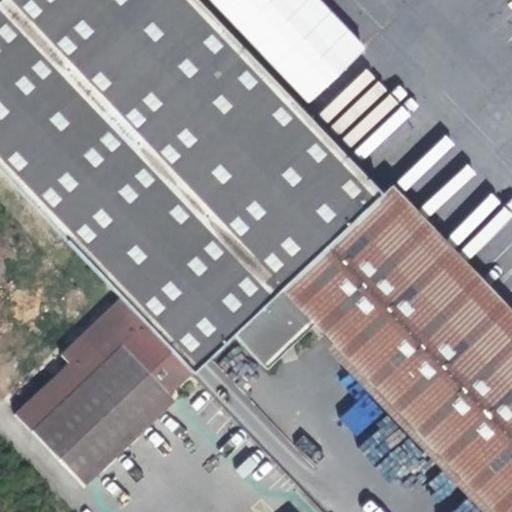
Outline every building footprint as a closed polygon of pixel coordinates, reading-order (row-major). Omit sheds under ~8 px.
[(280,288),(368,204),(380,193),(195,0),(0,0),(0,177),(119,302),(189,375),(232,334),(280,288)] [(319,0),(209,0),(306,104),(366,50),(319,0)] [(511,311),(389,183),(380,193),(368,204),(511,354),(511,311)] [(511,511),(511,354),(368,204),(280,288),(314,324),(493,511),(511,511)] [(314,324),(280,288),(232,334),(266,370),(314,324)] [(165,397),(189,375),(119,302),(59,359),(66,367),(13,418),(81,489),(171,403),(165,397)] [(340,417),(355,435),(379,415),(364,397),(340,417)]
